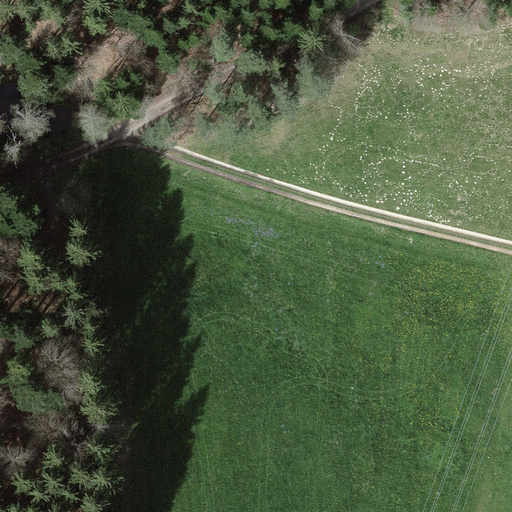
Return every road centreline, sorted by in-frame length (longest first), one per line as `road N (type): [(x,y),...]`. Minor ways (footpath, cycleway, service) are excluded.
road 1 (track): [(120,137),(199,166),(511,248)]
road 2 (track): [(364,0),(120,137),(0,161)]
